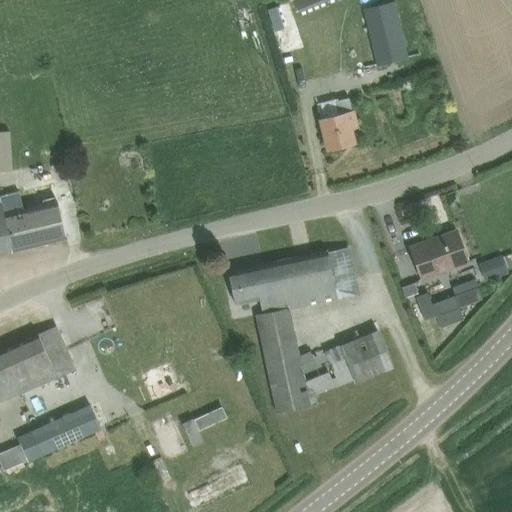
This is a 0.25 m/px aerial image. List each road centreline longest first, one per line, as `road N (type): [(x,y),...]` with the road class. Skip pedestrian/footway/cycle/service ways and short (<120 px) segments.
road 1 (unclassified): [(0,299),(66,271),(376,193),(511,140)]
road 2 (tertiary): [(307,511),(431,414),(511,331)]
